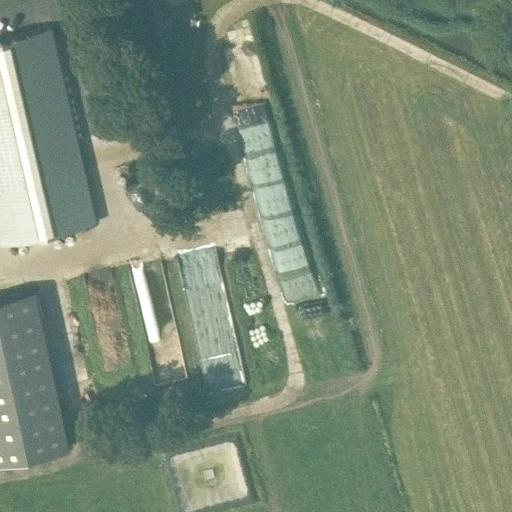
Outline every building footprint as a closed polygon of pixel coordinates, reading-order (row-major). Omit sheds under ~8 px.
[(158,0),(161,10),(176,3),(180,20),(205,13),(201,0),(158,0)] [(53,27),(0,39),(0,245),(98,223),(53,27)] [(167,50),(161,29),(148,33),(154,53),(167,50)] [(263,83),(257,57),(227,64),(234,90),(263,83)] [(235,113),(282,305),(318,296),(271,104),(235,113)] [(222,247),(182,254),(207,395),(247,387),(222,247)] [(0,465),(78,450),(46,291),(0,299),(0,465)] [(185,511),(196,511),(252,499),(239,441),(172,456),(185,511)]
